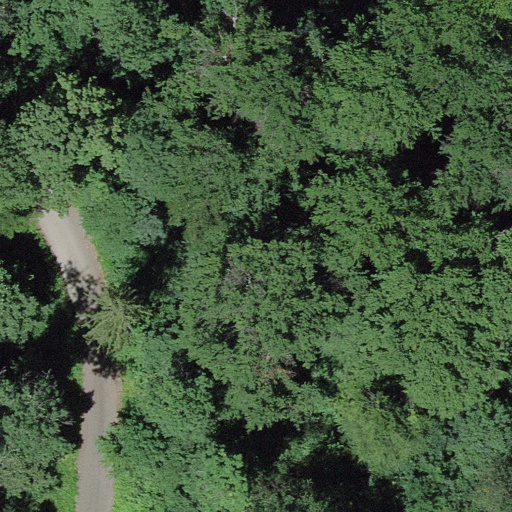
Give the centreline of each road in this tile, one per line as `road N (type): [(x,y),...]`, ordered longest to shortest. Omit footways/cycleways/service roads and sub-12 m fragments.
road 1 (unclassified): [(0,137),(73,238),(92,287),(105,427),(97,511)]
road 2 (track): [(273,511),(348,409),(398,361),(511,292)]
